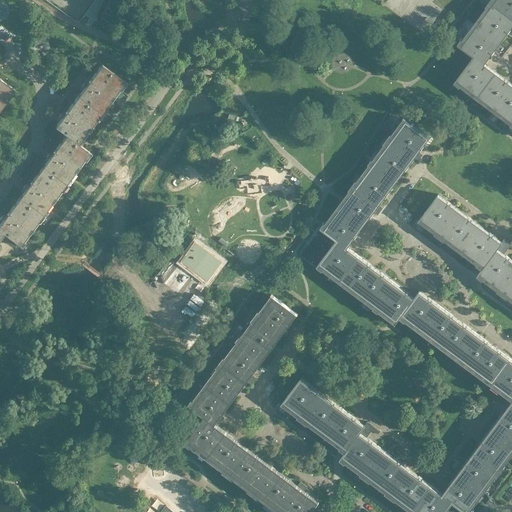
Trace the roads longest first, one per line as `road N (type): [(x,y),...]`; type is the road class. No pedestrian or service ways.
road 1 (residential): [(282,352),(383,428),(394,452),(441,487),(506,400)]
road 2 (residential): [(511,349),(468,317),(466,279),(383,215)]
road 3 (residential): [(0,191),(39,142),(35,114),(42,102),(42,86),(11,61),(12,47),(0,38)]
road 4 (residential): [(344,511),(337,492),(253,439)]
